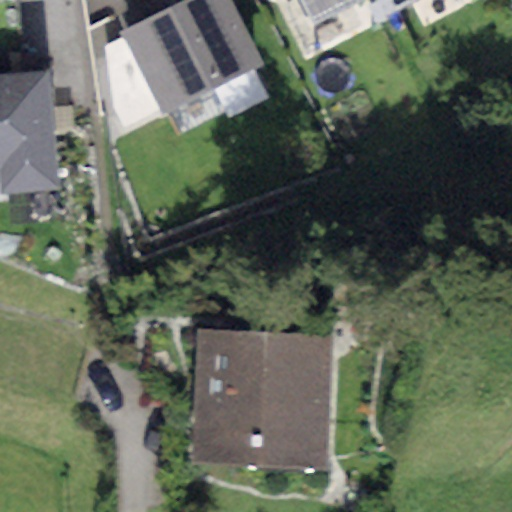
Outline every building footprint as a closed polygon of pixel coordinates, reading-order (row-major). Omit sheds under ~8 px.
[(0,0),(0,76),(23,74),(16,0),(0,0)] [(230,0),(184,0),(124,29),(165,112),(262,65),(230,0)] [(360,0),(300,0),(312,23),(360,0)] [(381,0),(388,13),(415,0),(381,0)] [(0,76),(0,193),(55,189),(45,72),(23,74),(0,76)] [(332,336),(200,329),(193,460),(325,467),(332,336)]
